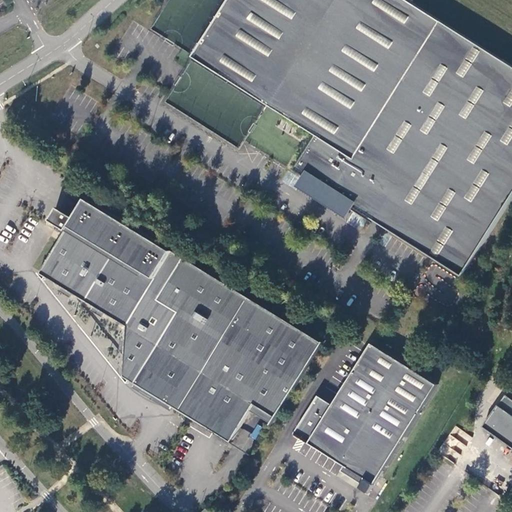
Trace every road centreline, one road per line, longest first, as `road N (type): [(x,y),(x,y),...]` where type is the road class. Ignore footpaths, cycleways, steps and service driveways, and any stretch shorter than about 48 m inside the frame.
road 1 (unclassified): [(176,511),(0,312)]
road 2 (unclassified): [(0,87),(116,0)]
